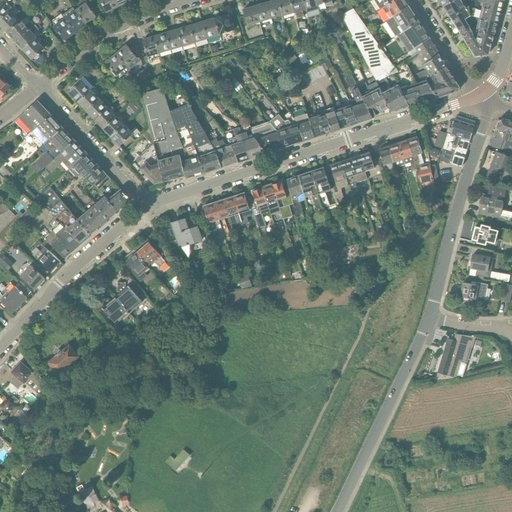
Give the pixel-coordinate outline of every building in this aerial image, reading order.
[(0,17),(9,12),(12,7),(17,3),(14,0),(2,0),(1,2),(0,2),(0,17)] [(119,6),(115,0),(101,0),(106,12),(119,6)] [(272,21),(283,17),(278,0),(275,0),(266,3),(272,21)] [(284,19),(296,16),(291,0),(278,0),(283,17),(284,17),(284,19)] [(303,14),(307,13),(303,0),(291,0),(296,16),(297,18),(304,16),(303,14)] [(303,0),(307,13),(319,9),(315,0),(303,0)] [(315,0),(319,9),(333,5),(332,1),(333,1),(332,0),(315,0)] [(385,22),(387,21),(408,6),(404,0),(395,0),(383,8),(378,11),(385,22)] [(450,18),(466,8),(460,0),(454,0),(444,7),(450,18)] [(480,7),(500,11),(503,1),(499,0),(481,0),(481,2),(474,0),(467,0),(468,4),(480,7)] [(346,12),(353,5),(348,1),(341,8),(346,12)] [(76,10),(86,24),(96,17),(86,2),(76,10)] [(260,24),(272,21),(266,3),(256,6),(260,24)] [(249,27),(260,24),(256,6),(243,10),(248,27),(249,27)] [(419,22),(408,6),(387,21),(397,37),(401,34),(419,22)] [(461,35),(471,29),(470,28),(471,28),(468,23),(471,21),(471,20),(470,12),(469,6),(466,8),(450,18),(461,35)] [(75,33),(86,24),(76,10),(74,7),(62,15),(64,19),(75,33)] [(477,17),(479,18),(497,23),(500,11),(480,7),(479,10),(471,8),(470,12),(471,20),(475,20),(477,17)] [(393,73),(396,69),(353,9),(341,15),(374,78),(365,82),(371,92),(380,112),(389,107),(382,93),(377,82),(390,76),(394,77),(393,73)] [(0,25),(6,32),(19,23),(9,12),(0,17),(0,25)] [(215,18),(221,37),(221,38),(235,34),(234,31),(235,30),(233,23),(231,24),(228,14),(215,18)] [(6,32),(14,40),(38,24),(35,19),(31,22),(27,17),(19,23),(6,32)] [(221,37),(215,18),(203,22),(209,42),(209,44),(218,41),(217,39),(221,37)] [(476,29),(494,33),(497,23),(479,18),(476,29)] [(65,40),(75,33),(64,19),(58,24),(55,20),(52,24),(53,27),(52,27),(57,33),(59,32),(65,40)] [(196,46),(209,42),(203,22),(190,26),(196,46)] [(409,52),(414,49),(429,38),(419,22),(401,34),(408,46),(406,47),(409,52)] [(22,49),(36,39),(39,36),(36,32),(39,30),(42,28),(38,23),(38,24),(14,40),(22,49)] [(184,50),(196,46),(190,26),(178,29),(184,50)] [(172,53),(184,50),(178,29),(166,33),(172,53)] [(488,55),(471,29),(461,35),(475,57),(488,55)] [(471,29),(488,55),(494,33),(476,29),(471,29)] [(161,57),(172,53),(166,33),(155,36),(161,57)] [(149,60),(161,57),(155,36),(143,40),(148,57),(149,60)] [(425,64),(439,55),(440,54),(429,38),(414,49),(425,64)] [(36,39),(22,49),(32,60),(33,59),(34,61),(41,55),(39,53),(44,48),(36,39)] [(139,58),(138,59),(126,45),(116,54),(130,70),(141,60),(139,58)] [(120,78),(130,70),(116,54),(106,63),(117,76),(116,77),(120,81),(121,79),(120,78)] [(431,76),(446,66),(439,55),(425,64),(424,65),(431,76)] [(430,76),(434,83),(429,85),(437,98),(446,95),(455,92),(456,89),(458,85),(446,66),(431,76),(430,76)] [(372,116),(362,96),(358,89),(363,87),(359,80),(358,81),(357,79),(356,79),(354,74),(351,75),(352,76),(346,79),(351,91),(358,105),(352,106),(358,124),(373,119),(372,116)] [(78,102),(91,90),(94,87),(84,77),(81,80),(80,79),(75,84),(76,85),(69,92),(78,102)] [(2,81),(0,83),(0,103),(1,102),(1,101),(6,95),(5,93),(10,87),(2,81)] [(437,98),(429,85),(428,83),(418,86),(427,101),(437,98)] [(391,113),(409,107),(402,91),(399,84),(382,93),(389,107),(391,113)] [(330,96),(336,93),(332,86),(326,89),(330,96)] [(409,107),(427,101),(418,86),(402,91),(409,107)] [(179,156),(185,154),(183,149),(175,129),(186,125),(180,107),(170,111),(163,88),(141,94),(148,122),(150,128),(154,144),(164,182),(185,176),(179,156)] [(78,102),(86,111),(100,98),(91,90),(78,102)] [(372,116),(380,112),(371,92),(362,96),(372,116)] [(86,111),(94,119),(107,107),(100,98),(86,111)] [(139,110),(143,106),(136,98),(132,103),(139,110)] [(19,118),(32,132),(50,115),(37,101),(24,112),(25,113),(19,118)] [(221,168),(215,150),(210,143),(189,104),(180,107),(186,125),(193,145),(204,173),(221,168)] [(358,124),(352,106),(351,105),(342,108),(348,127),(358,124)] [(94,119),(102,128),(116,116),(107,107),(94,119)] [(340,129),(348,127),(342,108),(335,110),(335,111),(340,129)] [(331,132),(340,129),(335,111),(325,114),(331,132)] [(292,145),(304,141),(298,124),(294,119),(289,112),(281,118),(286,125),(292,145)] [(323,135),(331,132),(325,114),(325,113),(317,116),(323,135)] [(304,141),(315,138),(309,119),(307,114),(294,119),(298,124),(304,141)] [(44,145),(46,143),(62,127),(50,115),(32,132),(44,145)] [(283,148),(292,145),(286,125),(281,118),(278,115),(270,122),(276,131),(282,147),(283,148)] [(102,128),(111,137),(125,125),(116,116),(102,128)] [(315,138),(323,135),(317,116),(309,119),(315,138)] [(511,122),(503,119),(499,121),(490,145),(500,149),(502,141),(506,143),(511,145),(511,144),(511,122)] [(450,134),(470,140),(474,126),(455,120),(450,134)] [(274,150),(282,147),(276,131),(270,122),(252,128),(252,130),(254,137),(256,139),(266,153),(274,150)] [(130,136),(135,141),(142,135),(137,129),(132,133),(125,125),(111,137),(119,146),(130,136)] [(42,170),(46,167),(74,140),(62,127),(46,143),(52,150),(48,153),(47,152),(36,163),(36,164),(42,170)] [(152,145),(154,144),(150,128),(143,134),(152,145)] [(238,162),(250,159),(242,134),(239,128),(233,129),(236,137),(228,140),(232,145),(238,162)] [(267,153),(266,153),(256,139),(254,137),(252,130),(247,132),(242,134),(250,159),(267,153)] [(442,161),(462,167),(470,140),(450,134),(448,134),(443,149),(450,151),(449,156),(444,154),(442,161)] [(408,141),(418,175),(418,177),(419,182),(421,191),(435,188),(433,179),(429,161),(424,162),(421,153),(423,152),(418,137),(408,141)] [(221,168),(238,162),(232,145),(230,146),(229,144),(225,145),(222,140),(218,142),(216,139),(210,143),(215,150),(221,168)] [(63,163),(69,170),(86,153),(74,140),(46,167),(51,173),(63,163)] [(413,176),(418,175),(408,141),(398,144),(404,165),(410,163),(413,176)] [(164,182),(154,144),(152,145),(133,162),(154,184),(164,182)] [(395,168),(404,165),(398,144),(389,147),(395,168)] [(194,176),(204,173),(193,145),(183,149),(185,154),(194,176)] [(396,170),(395,168),(389,147),(378,150),(381,158),(377,159),(379,166),(383,165),(386,173),(396,170)] [(511,168),(511,158),(497,152),(487,178),(501,184),(502,181),(507,183),(511,174),(510,174),(511,168)] [(81,174),(85,178),(98,166),(86,153),(69,170),(77,178),(81,174)] [(370,170),(375,169),(370,153),(360,157),(367,179),(368,182),(373,181),(372,176),(370,170)] [(194,176),(185,154),(179,156),(185,176),(186,179),(194,176)] [(360,157),(351,159),(358,182),(367,179),(360,157)] [(349,186),(358,182),(351,159),(341,163),(349,186)] [(341,188),(343,188),(344,188),(345,192),(350,191),(349,186),(341,163),(330,166),(336,184),(338,191),(341,190),(341,188)] [(93,187),(95,185),(106,174),(98,166),(85,178),(93,187)] [(325,192),(331,191),(324,168),(311,172),(321,204),(322,208),(330,206),(325,192)] [(315,206),(321,204),(311,172),(298,176),(305,198),(312,196),(315,206)] [(95,185),(100,191),(112,180),(106,174),(95,185)] [(305,199),(305,198),(298,176),(287,180),(289,189),(293,204),(297,218),(304,216),(300,200),(305,199)] [(291,216),(288,206),(289,205),(293,204),(289,189),(284,190),(282,182),(272,185),(277,201),(281,199),(283,207),(279,209),(280,212),(283,219),(291,216)] [(262,188),(267,204),(270,212),(271,215),(280,212),(279,209),(277,201),(272,185),(262,188)] [(483,195),(479,213),(500,218),(506,190),(490,186),(488,196),(483,195)] [(47,211),(49,212),(61,200),(50,187),(36,200),(43,206),(47,211)] [(261,217),(261,215),(270,212),(267,204),(262,188),(252,191),(254,197),(249,199),(251,207),(255,219),(261,217)] [(128,198),(121,190),(109,200),(119,212),(128,204),(129,198),(128,198)] [(338,204),(345,202),(341,190),(338,191),(335,192),(338,204)] [(233,197),(242,225),(249,223),(247,218),(254,216),(251,207),(249,208),(245,194),(233,197)] [(109,220),(119,212),(104,197),(95,204),(109,220)] [(238,228),(243,226),(242,225),(233,197),(224,200),(229,217),(231,226),(236,224),(238,228)] [(80,245),(91,236),(77,220),(61,200),(49,212),(56,219),(80,245)] [(213,204),(223,234),(224,237),(230,235),(225,219),(229,217),(224,200),(213,204)] [(0,205),(4,213),(9,210),(2,203),(0,203),(0,205)] [(100,228),(109,220),(95,204),(86,212),(100,228)] [(224,237),(223,234),(213,204),(203,207),(209,223),(208,223),(208,224),(214,222),(216,229),(212,231),(211,232),(211,234),(218,249),(227,246),(224,237)] [(91,236),(100,228),(86,212),(77,220),(91,236)] [(179,248),(202,241),(198,227),(197,227),(194,216),(186,219),(171,223),(177,241),(166,244),(171,249),(179,247),(179,248)] [(22,231),(26,226),(16,217),(12,222),(22,231)] [(258,229),(265,227),(261,217),(255,219),(258,229)] [(65,258),(80,245),(56,219),(46,227),(51,232),(44,239),(46,241),(54,248),(65,258)] [(18,235),(22,231),(12,222),(8,226),(18,235)] [(475,226),(472,239),(485,243),(485,245),(500,249),(502,240),(496,238),(498,230),(490,228),(491,226),(481,224),(480,227),(475,226)] [(14,239),(18,235),(8,226),(4,230),(14,239)] [(10,244),(14,239),(4,230),(0,234),(10,244)] [(0,242),(6,248),(10,244),(0,234),(0,242)] [(42,245),(33,255),(51,272),(60,262),(50,252),(54,248),(46,241),(41,245),(42,245)] [(161,256),(153,246),(152,247),(148,243),(136,253),(149,268),(155,263),(159,268),(166,262),(161,256)] [(475,277),(477,277),(477,281),(481,282),(482,278),(489,279),(491,271),(487,270),(490,257),(489,256),(490,251),(471,247),(470,254),(472,255),(471,262),(469,261),(468,266),(470,266),(469,268),(476,269),(475,277)] [(150,270),(149,268),(136,253),(134,250),(125,258),(127,262),(140,276),(141,278),(150,270)] [(0,262),(5,268),(10,263),(3,257),(5,254),(2,252),(0,254),(0,262)] [(33,268),(23,278),(35,289),(45,279),(33,268)] [(96,283),(101,280),(93,271),(88,274),(96,283)] [(248,275),(238,279),(242,290),(253,287),(248,275)] [(15,286),(4,298),(1,302),(13,313),(27,297),(31,292),(20,281),(15,286)] [(129,313),(142,302),(128,286),(126,288),(126,283),(117,282),(117,292),(122,292),(116,297),(129,313)] [(472,282),(471,284),(463,283),(462,290),(461,290),(460,294),(461,294),(461,297),(475,300),(476,301),(484,303),(488,285),(472,282)] [(499,300),(509,302),(511,289),(511,285),(503,283),(499,300)] [(116,325),(129,313),(116,297),(110,303),(110,299),(101,297),(100,305),(106,306),(102,308),(116,325)] [(48,334),(39,325),(35,330),(44,338),(48,334)] [(435,379),(456,378),(459,370),(455,369),(457,361),(462,362),(467,346),(447,339),(435,379)] [(48,363),(58,375),(72,364),(73,366),(81,360),(69,345),(48,363)] [(19,390),(25,383),(25,384),(29,379),(40,389),(41,388),(43,390),(48,385),(46,382),(35,372),(33,374),(21,363),(12,372),(16,375),(9,382),(19,390)] [(0,391),(9,382),(16,375),(12,372),(6,366),(0,371),(0,391)] [(28,415),(22,410),(18,414),(21,417),(17,422),(21,426),(28,415)] [(93,481),(80,487),(89,505),(102,499),(93,481)]
